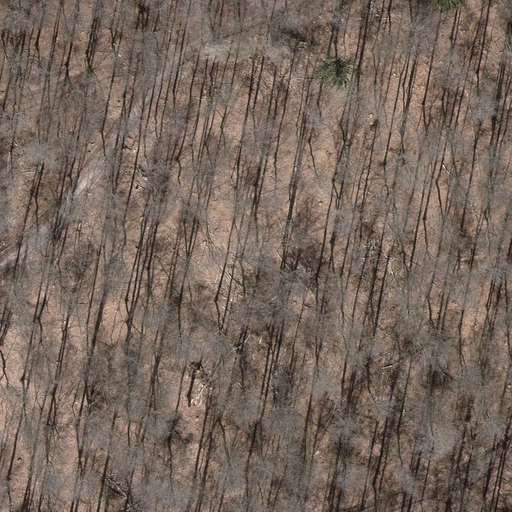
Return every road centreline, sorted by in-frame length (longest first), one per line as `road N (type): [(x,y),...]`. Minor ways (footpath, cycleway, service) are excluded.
road 1 (track): [(177,56),(136,119),(27,246),(0,264)]
road 2 (track): [(511,444),(352,511)]
road 3 (track): [(297,0),(177,56)]
